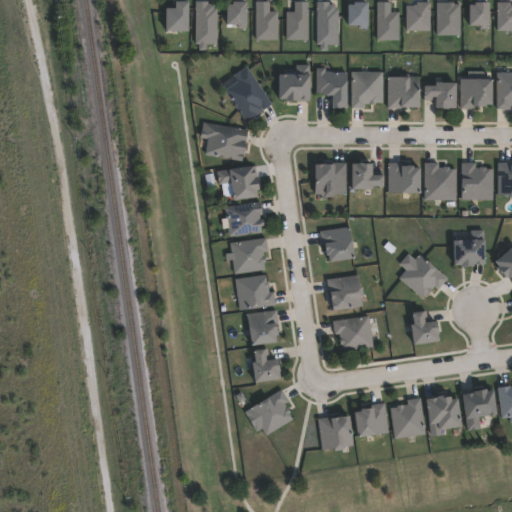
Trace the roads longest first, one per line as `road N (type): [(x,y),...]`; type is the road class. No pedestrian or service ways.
road 1 (residential): [(279,140),(314,385)]
road 2 (residential): [(511,139),(279,140)]
road 3 (residential): [(314,385),(511,358)]
